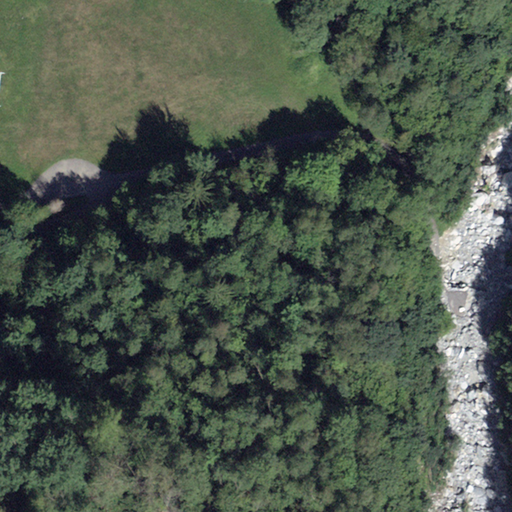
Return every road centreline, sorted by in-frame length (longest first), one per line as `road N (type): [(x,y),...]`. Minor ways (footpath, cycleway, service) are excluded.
road 1 (track): [(0,211),(193,172),(272,168),(369,178),(387,151),(415,184),(453,299),(480,311),(511,287)]
road 2 (track): [(0,244),(88,214),(114,183)]
